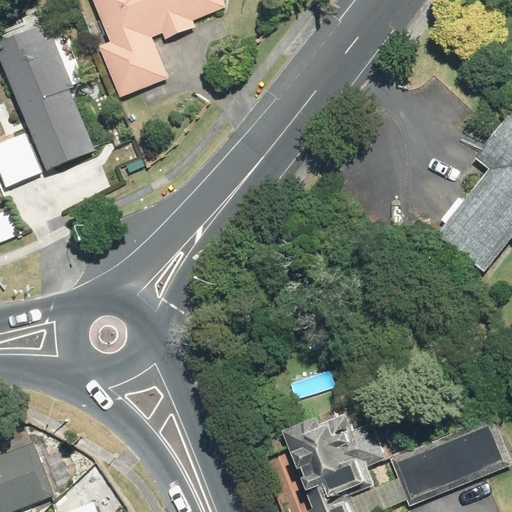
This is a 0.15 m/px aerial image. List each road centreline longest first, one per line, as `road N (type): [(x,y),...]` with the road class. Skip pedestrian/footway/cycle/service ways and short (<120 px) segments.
road 1 (tertiary): [(213,214),(388,0)]
road 2 (secondary): [(146,331),(183,404),(216,511)]
road 3 (secondary): [(194,511),(91,366)]
road 4 (tertiary): [(213,214),(146,331)]
road 5 (tertiary): [(117,293),(213,214)]
